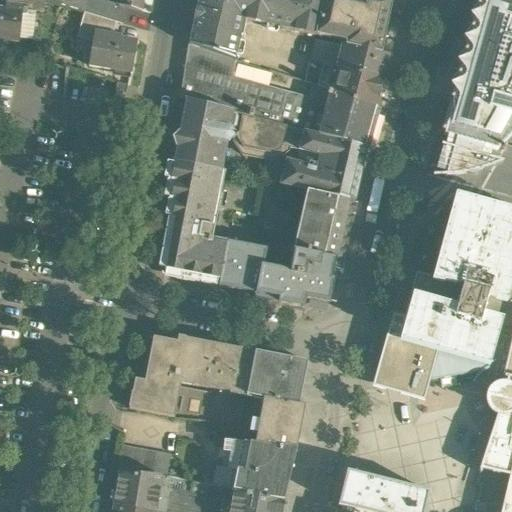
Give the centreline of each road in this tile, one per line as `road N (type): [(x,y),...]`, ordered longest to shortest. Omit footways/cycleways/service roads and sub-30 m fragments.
road 1 (residential): [(335,342),(354,334),(368,313),(447,0)]
road 2 (unclassified): [(171,0),(125,301)]
road 3 (residential): [(335,342),(125,301)]
road 4 (unclassified): [(125,301),(89,511)]
road 5 (residential): [(310,511),(345,366),(335,342)]
